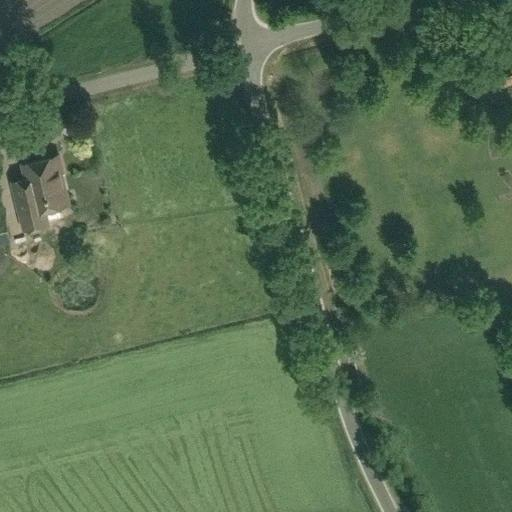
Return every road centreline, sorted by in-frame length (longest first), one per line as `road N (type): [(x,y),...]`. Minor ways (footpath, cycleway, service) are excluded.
road 1 (unclassified): [(387,511),(337,388),(242,48)]
road 2 (unclassified): [(242,48),(0,112)]
road 3 (unclassified): [(242,48),(441,0)]
